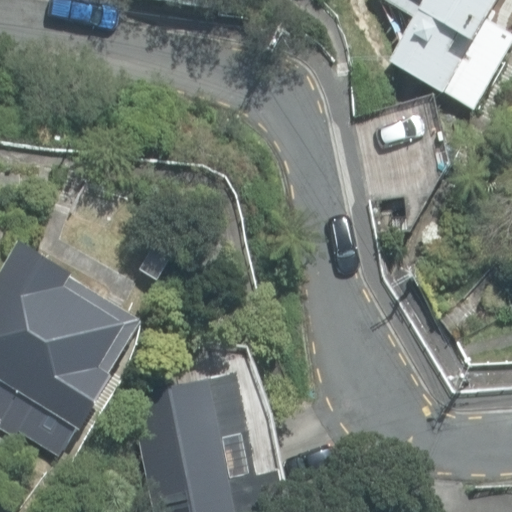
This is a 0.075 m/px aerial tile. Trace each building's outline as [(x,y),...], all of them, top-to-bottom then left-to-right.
[(154,0),(227,11),(228,0),(154,0)] [(393,62),(477,112),(511,53),(511,33),(493,22),(504,0),(387,0),(418,18),(393,62)] [(426,137),(427,111),(374,110),(374,120),(359,120),(358,196),(438,198),(439,138),(426,137)] [(38,442),(60,456),(78,427),(83,430),(116,378),(112,375),(144,324),(74,279),(76,276),(38,252),(23,243),(0,279),(0,418),(2,420),(0,422),(0,427),(15,437),(19,430),(38,442)] [(134,396),(154,511),(290,511),(282,471),(260,476),(239,375),(134,396)]
